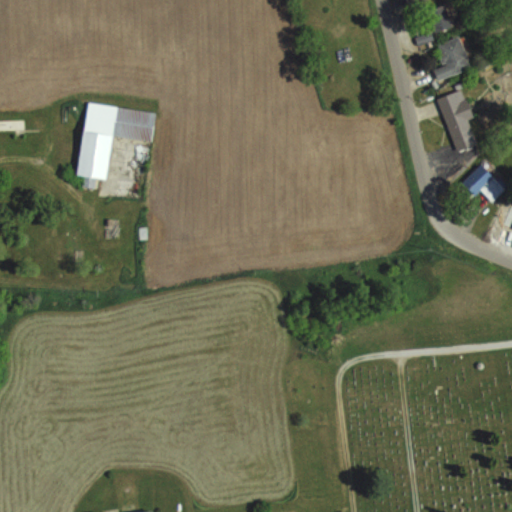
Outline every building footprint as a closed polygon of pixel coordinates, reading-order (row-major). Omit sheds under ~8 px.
[(407,0),(410,8),(429,2),(428,0),(407,0)] [(453,26),(445,6),(429,12),(437,32),(453,26)] [(432,38),(431,32),(418,34),(419,40),(432,38)] [(473,68),(460,35),(437,45),(450,77),(473,68)] [(469,118),(473,117),(464,88),(438,96),(456,151),(477,144),(469,118)] [(115,137),(153,141),(156,111),(88,103),(80,178),(95,180),(95,178),(110,180),(115,137)] [(25,120),(0,119),(0,129),(25,129),(25,120)] [(488,206),(509,185),(484,159),(463,179),(488,206)] [(67,218),(66,270),(76,270),(77,218),(67,218)]
